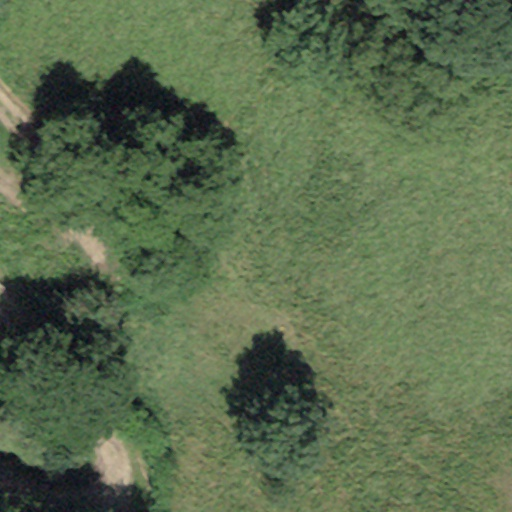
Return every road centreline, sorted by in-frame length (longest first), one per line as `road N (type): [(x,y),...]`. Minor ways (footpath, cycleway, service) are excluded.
road 1 (track): [(0,188),(75,244),(110,239),(114,214),(61,172),(0,93)]
road 2 (track): [(108,511),(134,493),(114,448),(0,306)]
